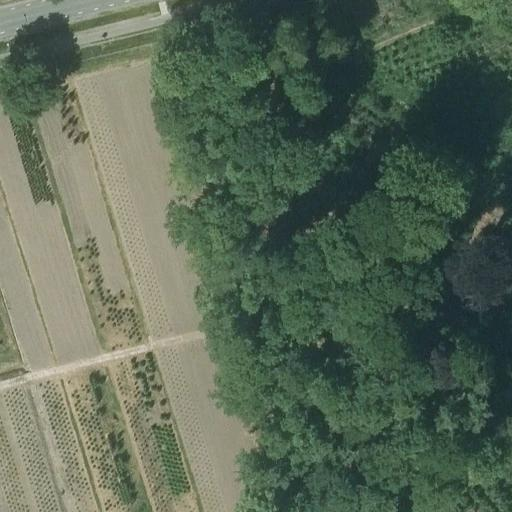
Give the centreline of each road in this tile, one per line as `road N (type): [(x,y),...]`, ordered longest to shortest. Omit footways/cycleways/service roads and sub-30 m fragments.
road 1 (track): [(251,0),(325,296),(402,403),(500,511)]
road 2 (track): [(474,0),(353,51),(265,60)]
